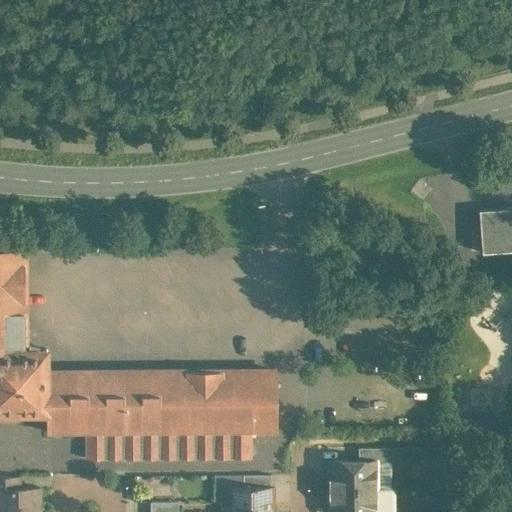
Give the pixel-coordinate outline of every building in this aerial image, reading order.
[(511,206),(478,209),(481,252),(511,249),(511,206)] [(0,249),(0,347),(24,347),(24,312),(25,312),(25,307),(24,307),(24,255),(24,249),(19,249),(19,250),(0,249)] [(0,347),(0,413),(16,414),(47,414),(47,413),(48,370),(48,348),(24,347),(0,347)] [(274,369),(48,370),(47,413),(47,414),(47,431),(85,430),(86,457),(251,456),(251,429),(275,429),(275,428),(276,428),(275,423),(275,401),(275,397),(274,375),(275,375),(275,370),(274,370),(274,369)] [(0,413),(0,422),(16,422),(16,414),(0,413)] [(390,447),(358,447),(358,460),(374,460),(374,461),(390,461),(390,447)] [(358,460),(330,460),(330,487),(375,487),(390,487),(391,487),(390,461),(374,461),(374,460),(358,460)] [(214,482),(237,481),(237,471),(213,472),(214,482)] [(271,473),(243,474),(243,485),(271,485),(271,473)] [(0,487),(15,487),(15,475),(0,475),(0,487)] [(243,485),(230,486),(230,505),(222,505),(222,511),(271,511),(272,485),(271,485),(243,485)] [(15,487),(0,487),(0,511),(39,511),(40,487),(15,487)] [(375,487),(330,487),(329,511),(390,511),(390,487),(375,487)] [(178,511),(178,501),(150,501),(150,511),(178,511)]
